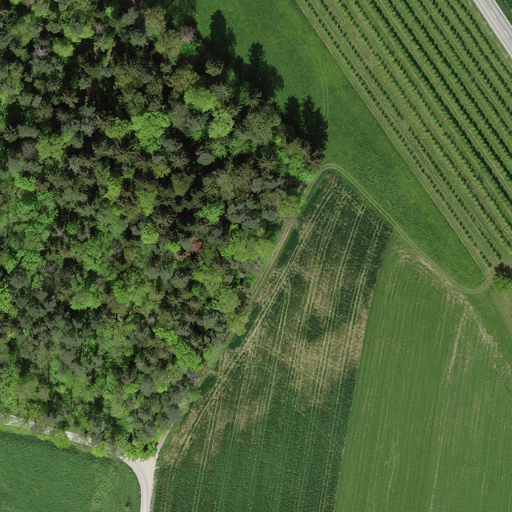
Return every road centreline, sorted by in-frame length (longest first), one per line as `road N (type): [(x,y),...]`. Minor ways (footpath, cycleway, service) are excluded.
road 1 (track): [(143,469),(289,212),(286,188),(176,34),(136,0)]
road 2 (track): [(0,416),(124,451),(143,469),(145,511)]
road 3 (track): [(148,8),(120,38),(71,159)]
